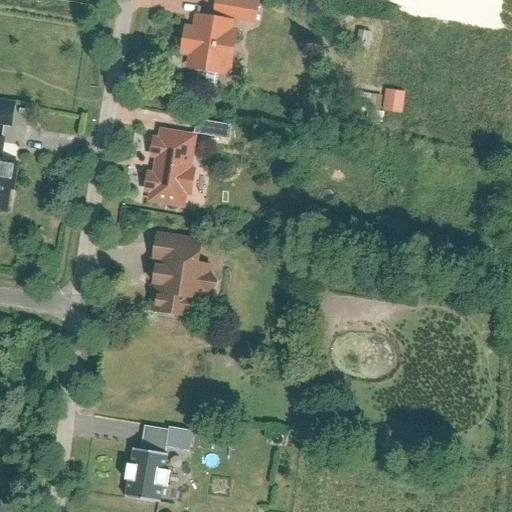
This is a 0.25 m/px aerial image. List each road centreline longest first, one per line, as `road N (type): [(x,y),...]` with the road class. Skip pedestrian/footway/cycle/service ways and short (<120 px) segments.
road 1 (residential): [(129,0),(79,308)]
road 2 (residential): [(79,308),(57,511)]
